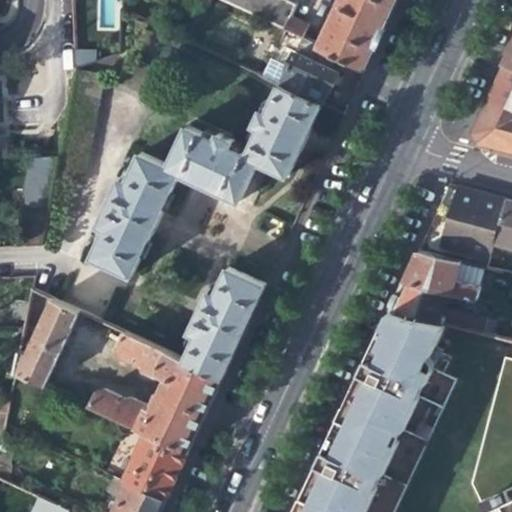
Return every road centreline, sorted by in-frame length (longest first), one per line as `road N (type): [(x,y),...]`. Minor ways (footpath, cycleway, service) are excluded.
road 1 (residential): [(208,511),(381,141)]
road 2 (residential): [(381,141),(445,0)]
road 3 (residential): [(381,141),(511,175)]
